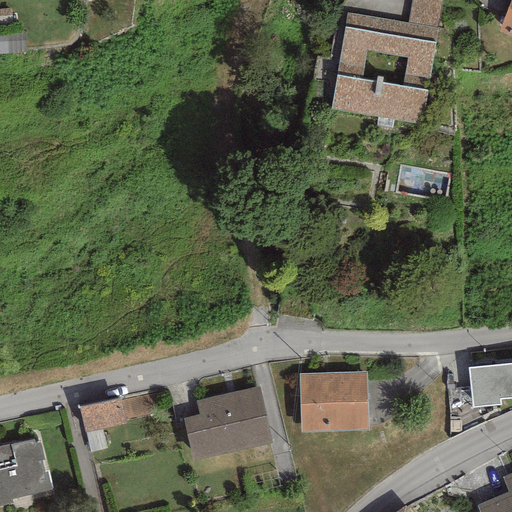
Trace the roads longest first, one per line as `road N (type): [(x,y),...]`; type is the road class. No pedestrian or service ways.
road 1 (unclassified): [(511,344),(260,351),(0,418)]
road 2 (residential): [(371,511),(409,479),(511,428)]
